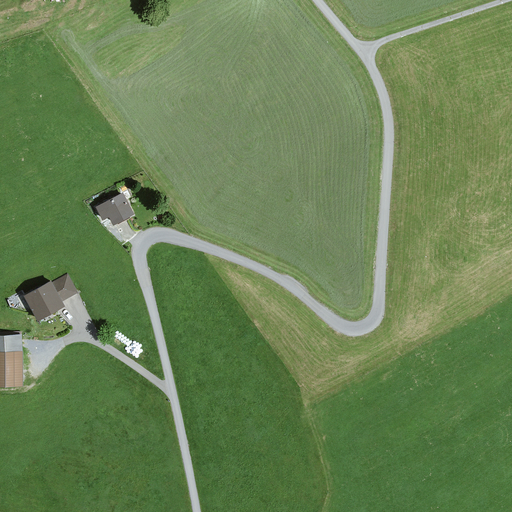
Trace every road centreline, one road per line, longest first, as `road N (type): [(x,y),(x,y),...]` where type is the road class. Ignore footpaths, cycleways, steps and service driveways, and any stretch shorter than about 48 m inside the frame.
road 1 (unclassified): [(317,0),(361,49),(385,99),(378,306),(372,322),(343,329),(270,274),(189,242),(146,240),(138,257),(196,511)]
road 2 (track): [(506,0),(361,49)]
road 3 (track): [(49,351),(87,338),(172,394)]
